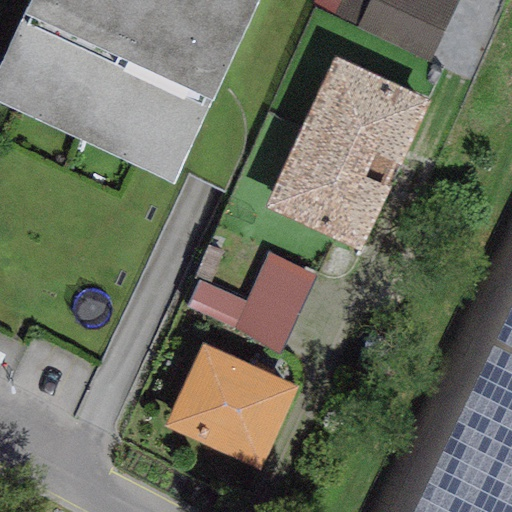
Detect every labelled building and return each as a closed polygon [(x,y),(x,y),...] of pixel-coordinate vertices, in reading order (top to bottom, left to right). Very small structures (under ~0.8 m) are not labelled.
[(33,0),(0,71),(0,112),(172,193),(262,0),(33,0)] [(461,0),(460,0),(370,0),(356,30),(431,65),(461,0)] [(300,136),(393,179),(427,106),(333,63),(300,136)] [(393,179),(300,136),(264,211),(358,254),(393,179)] [(511,511),(511,210),(360,511),(511,511)] [(195,284),(182,314),(279,357),(314,277),(266,257),(245,306),(195,284)] [(295,395),(204,350),(164,430),(256,473),(295,395)] [(0,353),(0,372),(9,358),(0,353)]
